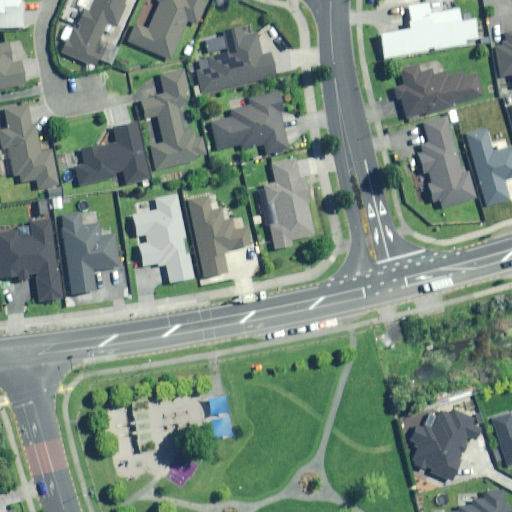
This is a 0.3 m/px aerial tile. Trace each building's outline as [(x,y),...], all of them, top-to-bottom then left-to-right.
[(0,0),(0,28),(24,27),(23,0),(0,0)] [(75,30),(72,29),(62,52),(95,68),(102,55),(98,53),(101,46),(97,44),(103,32),(112,36),(126,6),(124,5),(125,0),(126,0),(129,1),(129,0),(91,0),(87,11),(84,10),(75,30)] [(206,3),(197,0),(159,0),(148,28),(136,24),(128,43),(171,60),(186,21),(197,25),(206,3)] [(407,6),(409,18),(407,29),(380,34),(384,58),(480,43),(476,18),(461,21),(459,9),(430,13),(429,3),(407,6)] [(243,35),(242,28),(212,34),(217,54),(207,56),(209,68),(196,71),(201,92),(271,77),(269,63),(273,62),(271,52),(262,54),(257,32),(243,35)] [(511,31),(504,33),(505,44),(494,46),(500,77),(511,75),(511,79),(511,31)] [(12,63),(8,43),(0,44),(0,89),(26,85),(22,61),(12,63)] [(430,75),(429,70),(419,73),(417,65),(399,70),(403,85),(393,88),(396,99),(400,99),(405,119),(453,106),(453,104),(484,96),(479,75),(478,74),(463,78),(460,67),(430,75)] [(190,105),(181,69),(159,74),(164,95),(141,101),(145,119),(157,117),(163,143),(150,146),(155,170),(205,159),(199,131),(184,134),(178,108),(190,105)] [(283,110),(279,92),(249,99),(250,106),(230,110),(232,118),(211,122),(216,150),(240,145),(241,149),(263,145),(265,153),(284,150),(276,111),(283,110)] [(31,125),(28,105),(4,109),(8,129),(0,130),(0,141),(2,151),(7,150),(11,176),(19,174),(20,182),(35,180),(37,189),(59,185),(52,150),(40,152),(35,124),(31,125)] [(421,153),(416,154),(421,173),(426,171),(429,183),(424,185),(428,201),(437,199),(439,206),(473,198),(467,171),(464,172),(449,114),(422,121),(427,142),(419,144),(421,153)] [(142,148),(137,123),(113,128),(116,143),(80,151),(83,166),(75,167),(80,187),(115,179),(114,173),(123,171),(126,185),(152,179),(145,147),(142,148)] [(484,128),(464,134),(483,205),(507,199),(502,179),(511,176),(511,147),(511,145),(490,151),(484,128)] [(300,178),(296,159),(271,164),(275,182),(260,185),(264,204),(272,203),(276,224),(269,225),(274,249),(291,245),(290,240),(314,235),(302,177),(300,178)] [(142,266),(156,264),(156,267),(165,265),(169,283),(193,278),(188,254),(185,255),(182,238),(185,237),(177,195),(154,199),(157,211),(132,216),(136,236),(144,235),(146,244),(138,245),(142,266)] [(223,205),(211,208),(209,196),(188,200),(204,278),(228,273),(223,251),(251,246),(247,227),(234,230),(231,218),(226,220),(223,205)] [(63,229),(61,229),(70,295),(97,291),(94,272),(119,268),(115,235),(101,237),(99,225),(82,227),(80,214),(61,217),(63,229)] [(0,278),(16,277),(17,282),(28,281),(28,275),(35,274),(38,302),(61,299),(58,272),(56,272),(50,220),(29,223),(31,237),(17,239),(17,232),(0,233),(0,278)] [(148,401),(130,404),(139,454),(156,451),(148,401)] [(430,486),(455,477),(460,457),(465,441),(475,437),(463,407),(412,427),(415,435),(409,437),(416,455),(410,457),(417,473),(423,471),(424,470),(430,486)] [(511,427),(510,428),(505,413),(487,419),(502,468),(511,464),(511,427)] [(503,506),(503,490),(480,490),(480,499),(470,500),(470,506),(443,507),(443,511),(506,511),(506,506),(503,506)]
